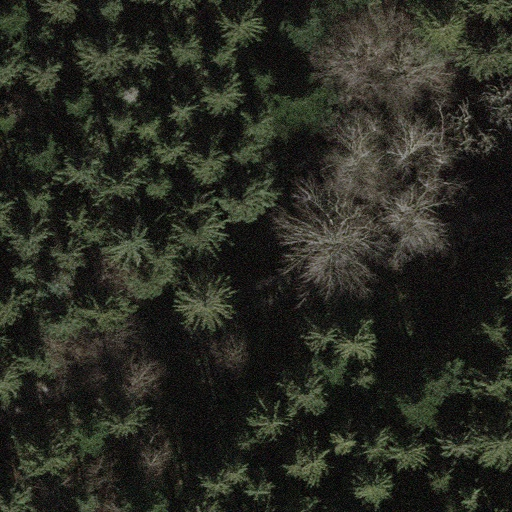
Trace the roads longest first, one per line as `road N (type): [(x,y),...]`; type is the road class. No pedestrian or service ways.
road 1 (track): [(0,405),(376,244)]
road 2 (track): [(511,213),(376,244)]
